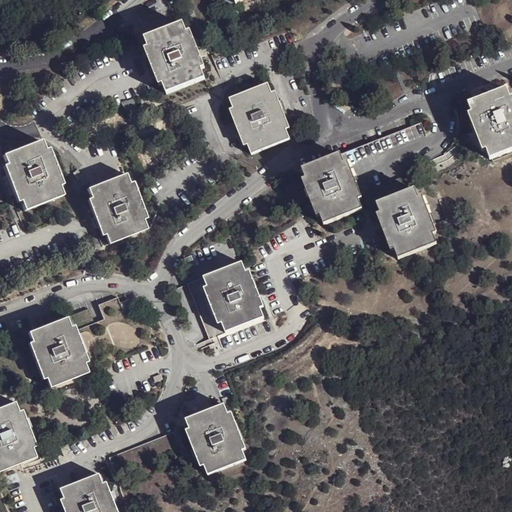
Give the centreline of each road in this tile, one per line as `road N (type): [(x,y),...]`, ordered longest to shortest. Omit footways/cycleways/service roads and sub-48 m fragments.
road 1 (residential): [(332,138),(275,164),(190,234),(153,288),(90,288),(0,314)]
road 2 (residential): [(511,65),(332,138)]
road 3 (residential): [(332,138),(317,85),(323,44),(380,0)]
road 4 (residential): [(0,70),(52,58),(138,0)]
